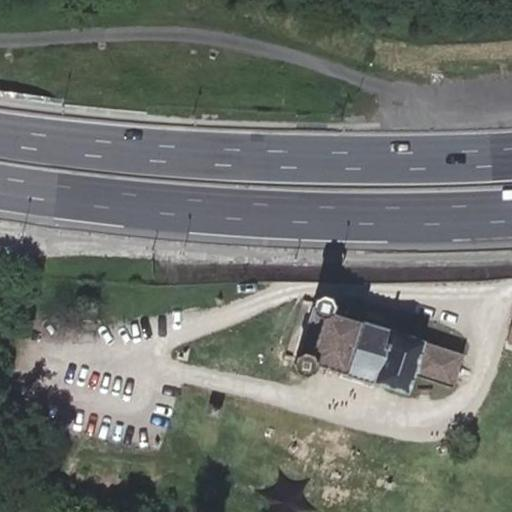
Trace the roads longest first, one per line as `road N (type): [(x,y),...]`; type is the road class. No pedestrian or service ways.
road 1 (motorway): [(0,183),(205,207),(511,215)]
road 2 (motorway): [(511,157),(205,155),(0,135)]
